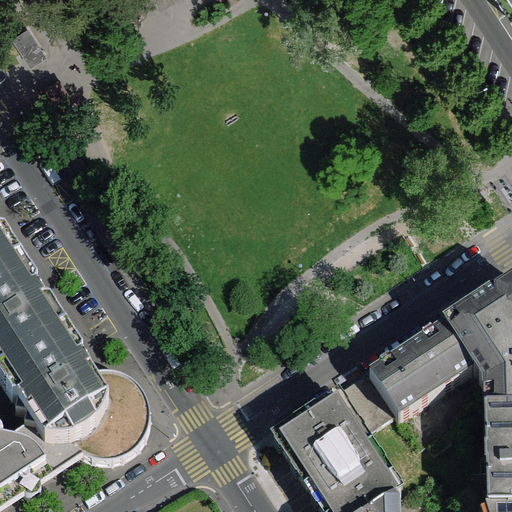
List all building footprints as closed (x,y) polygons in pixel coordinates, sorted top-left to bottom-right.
[(32,28),(16,37),(36,67),(52,56),(32,28)] [(427,90),(440,73),(415,53),(402,70),(427,90)] [(59,77),(38,90),(57,120),(78,107),(59,77)] [(0,282),(22,268),(6,243),(1,242),(0,241),(0,282)] [(0,381),(68,337),(52,312),(47,311),(38,298),(39,292),(29,278),(22,268),(0,282),(0,381)] [(485,420),(511,419),(511,294),(509,296),(507,294),(446,334),(475,378),(484,394),(485,420)] [(475,378),(446,334),(388,372),(371,383),(396,421),(400,427),(475,378)] [(27,428),(59,477),(84,461),(97,467),(110,468),(126,464),(139,454),(148,441),(151,425),(150,411),(142,395),(131,385),(118,379),(105,378),(92,381),(83,367),(84,362),(73,345),(68,337),(0,381),(0,386),(13,407),(19,409),(17,420),(28,422),(27,428)] [(396,421),(371,383),(277,445),(321,511),(383,511),(397,503),(402,500),(364,442),(396,421)] [(488,511),(511,511),(511,419),(485,420),(488,511)] [(0,511),(5,511),(26,500),(30,502),(35,502),(39,501),(42,497),(43,493),(42,488),(59,477),(27,428),(25,434),(10,444),(4,442),(4,438),(3,434),(0,431),(0,511)] [(454,445),(447,436),(429,448),(435,458),(454,445)] [(405,499),(402,500),(397,503),(401,509),(401,511),(431,511),(428,508),(411,509),(405,499)] [(401,511),(401,509),(397,503),(383,511),(401,511)]
